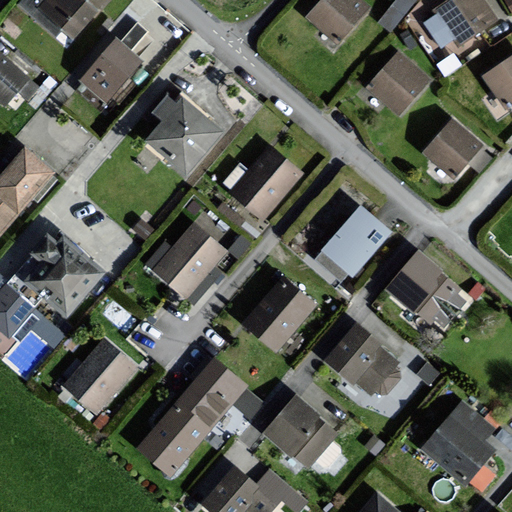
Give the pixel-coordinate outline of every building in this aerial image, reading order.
[(85,0),(24,0),(20,4),(66,46),(98,11),(85,0)] [(361,0),(324,0),(310,17),(338,42),(369,6),(361,0)] [(413,0),(396,0),(380,22),(391,30),(413,0)] [(482,0),(451,0),(437,10),(459,44),(496,21),(482,0)] [(117,40),(83,79),(107,100),(141,61),(117,40)] [(400,54),(374,82),(379,86),(374,91),(399,113),(429,80),(400,54)] [(0,55),(0,97),(6,102),(17,89),(28,98),(38,86),(0,55)] [(511,59),(486,77),(499,96),(505,92),(511,103),(511,102),(511,59)] [(209,122),(182,99),(177,105),(172,101),(171,100),(167,97),(154,113),(164,120),(146,141),(185,174),(221,132),(209,122)] [(453,122),(427,152),(454,175),(480,146),(453,122)] [(54,173),(26,148),(0,177),(0,234),(18,213),(54,173)] [(270,148),(234,190),(265,216),(301,173),(270,148)] [(345,195),(310,236),(355,274),(389,233),(345,195)] [(193,225),(156,269),(187,295),(224,252),(193,225)] [(29,262),(17,276),(8,285),(0,294),(0,329),(7,336),(33,306),(42,297),(64,317),(102,274),(89,263),(63,240),(58,245),(55,243),(47,236),(33,253),(35,255),(29,262)] [(420,253),(390,287),(430,322),(436,316),(444,323),(464,300),(456,292),(460,287),(420,253)] [(0,282),(9,274),(0,265),(0,282)] [(287,283),(250,326),(278,349),(314,306),(287,283)] [(392,367),(397,361),(382,349),(380,347),(382,344),(357,324),(327,362),(353,383),(355,381),(371,393),(374,388),(382,395),(400,373),(392,367)] [(104,342),(68,385),(96,411),(135,368),(104,342)] [(215,361),(141,448),(172,474),(245,387),(215,361)] [(294,400),(267,433),(308,466),(335,433),(294,400)] [(463,404),(427,449),(467,482),(493,449),(483,441),(493,428),(463,404)] [(270,511),(277,504),(259,489),(235,469),(205,503),(215,511),(270,511)] [(398,511),(378,495),(363,511),(398,511)]
